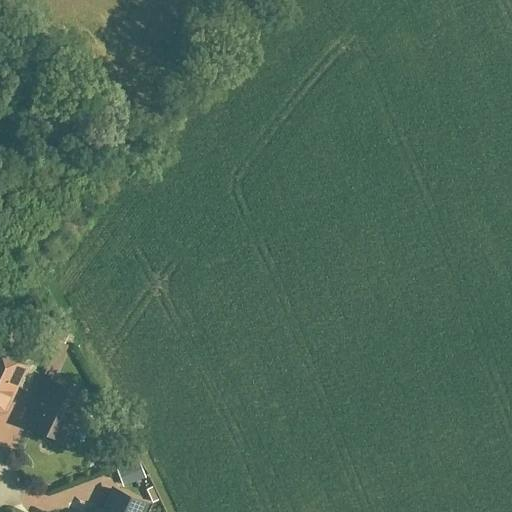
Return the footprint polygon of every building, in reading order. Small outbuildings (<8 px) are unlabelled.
[(27,363),(40,370),(54,343),(41,336),(27,363)] [(0,383),(11,359),(0,353),(0,383)] [(74,390),(33,372),(13,418),(54,436),(74,390)] [(121,466),(128,485),(150,477),(143,459),(121,466)] [(92,503),(75,495),(67,511),(134,511),(141,498),(103,480),(92,503)]
